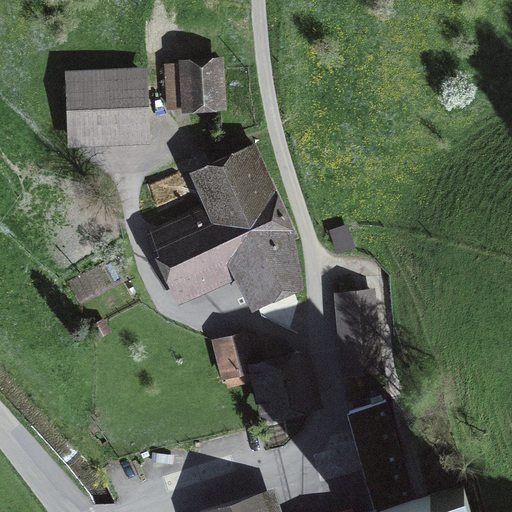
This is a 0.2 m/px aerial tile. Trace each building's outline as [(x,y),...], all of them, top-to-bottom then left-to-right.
[(190,63),(167,64),(169,106),(189,104),(189,110),(201,109),(201,104),(215,103),(213,68),(190,69),(190,63)] [(70,78),(72,131),(135,128),(133,75),(70,78)] [(160,236),(183,288),(238,264),(257,302),(302,282),(293,240),(298,238),(268,172),(266,172),(253,144),(196,169),(215,211),(160,236)] [(341,295),(346,343),(377,340),(373,292),(341,295)] [(257,335),(219,342),(229,384),(254,377),(262,410),(270,408),(261,370),(265,369),(257,335)] [(377,340),(346,343),(348,370),(380,367),(377,340)] [(261,370),(270,408),(310,398),(301,361),(265,369),(261,370)] [(349,410),(378,511),(471,511),(464,484),(414,498),(386,399),(349,410)] [(269,511),(266,501),(229,511),(269,511)]
